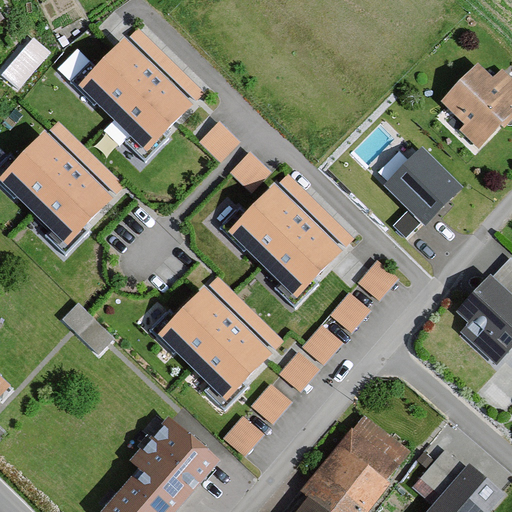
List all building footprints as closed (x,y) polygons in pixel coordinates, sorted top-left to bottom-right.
[(0,25),(8,19),(0,8),(0,25)] [(35,32),(2,69),(20,84),(53,47),(35,32)] [(199,106),(131,40),(84,88),(152,154),(199,106)] [(478,70),(443,106),(467,130),(460,138),(480,157),(511,123),(511,79),(505,73),(493,85),(478,70)] [(220,115),(199,137),(222,158),(242,136),(220,115)] [(119,200),(51,134),(4,182),(71,248),(119,200)] [(249,186),(271,166),(253,146),(230,166),(249,186)] [(390,176),(410,156),(401,147),(381,167),(390,176)] [(463,187),(422,147),(384,185),(425,225),(463,187)] [(350,254),(282,188),(235,236),(302,302),(350,254)] [(377,255),(359,278),(382,296),(400,273),(377,255)] [(511,354),(511,300),(491,281),(458,316),(469,326),(461,335),(497,370),(511,354)] [(354,329),(373,306),(350,287),(331,310),(354,329)] [(280,356),(212,290),(165,338),(232,405),(280,356)] [(78,299),(64,315),(101,349),(116,332),(78,299)] [(325,360),(345,338),(325,319),(304,341),(325,360)] [(0,343),(7,336),(0,329),(0,407),(17,390),(0,374),(0,343)] [(281,370),(303,387),(323,360),(300,343),(281,370)] [(271,377),(253,402),(276,419),(295,395),(271,377)] [(225,433),(248,451),(266,428),(243,410),(225,433)] [(184,511),(226,464),(174,419),(135,464),(145,472),(110,511),(184,511)] [(314,500),(330,511),(375,511),(395,486),(392,483),(404,467),(355,430),(306,494),(314,500)] [(414,484),(430,495),(459,455),(444,444),(414,484)] [(497,511),(511,497),(476,466),(435,511),(497,511)] [(330,511),(314,500),(304,511),(330,511)]
